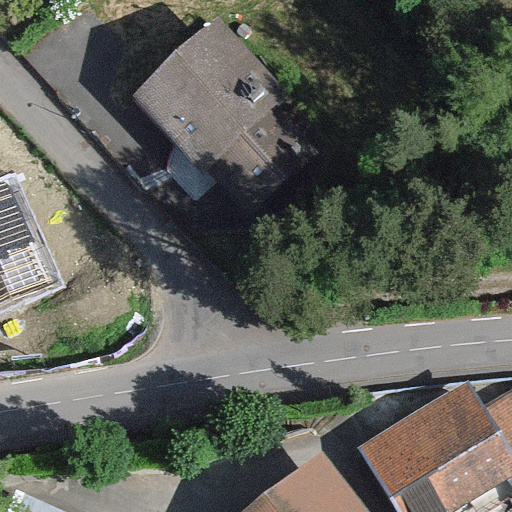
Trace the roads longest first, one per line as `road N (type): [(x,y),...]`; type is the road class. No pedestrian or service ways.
road 1 (residential): [(0,69),(266,376)]
road 2 (tertiary): [(266,376),(0,417)]
road 3 (tertiary): [(511,345),(266,376)]
